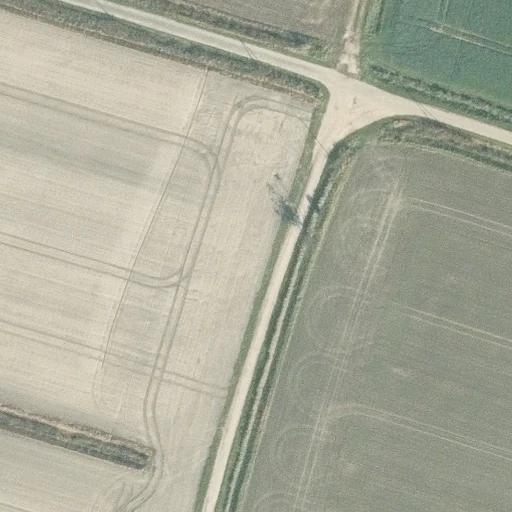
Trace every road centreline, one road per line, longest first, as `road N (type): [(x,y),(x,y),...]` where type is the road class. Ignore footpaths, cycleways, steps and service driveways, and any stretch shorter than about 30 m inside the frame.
road 1 (track): [(207,511),(365,0)]
road 2 (unclassified): [(70,0),(511,137)]
